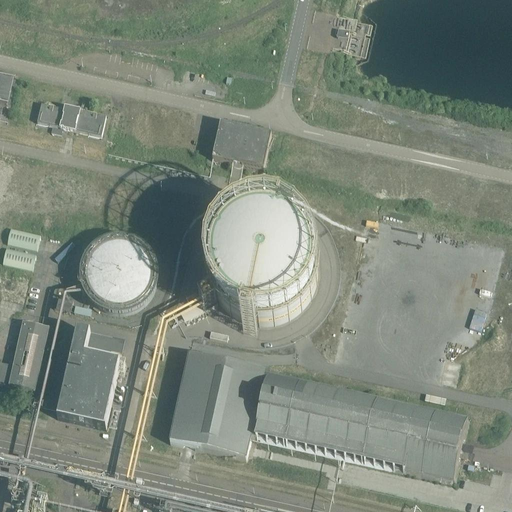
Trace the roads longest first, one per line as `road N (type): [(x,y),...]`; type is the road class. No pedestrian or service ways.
road 1 (unclassified): [(299,511),(0,446)]
road 2 (unknown): [(419,384),(355,371),(369,286),(388,260),(406,275),(414,341)]
